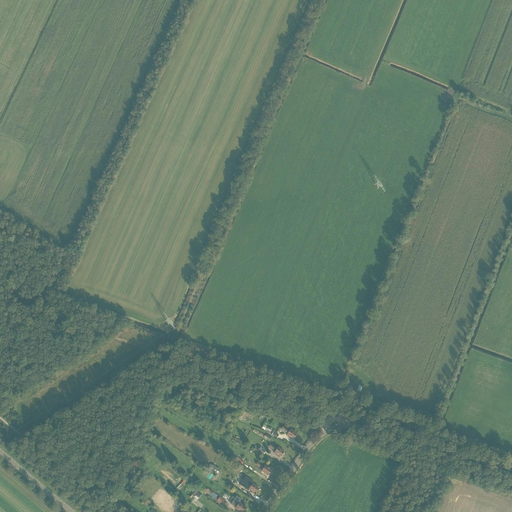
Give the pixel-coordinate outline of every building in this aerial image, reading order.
[(295,434),(296,433),(291,429),(290,431),(283,426),(281,429),(288,433),(286,435),(292,439),(292,438),(294,439),(296,435),(295,434)] [(283,452),(283,451),(278,447),(277,449),(271,444),(269,447),(275,451),(274,453),(279,457),(280,456),(281,456),(284,452),(283,452)] [(244,461),(236,457),(234,460),(242,465),(244,461)] [(270,469),(271,469),(266,465),(264,467),(262,466),(262,465),(258,462),(256,465),(263,469),(262,471),(268,475),(271,470),(270,469)] [(246,476),(240,484),(248,490),(249,490),(254,493),(254,492),(256,493),(258,489),(257,488),(258,487),(253,484),(254,482),(246,476)] [(236,496),(231,504),(236,507),(235,508),(240,511),(241,511),(242,511),(245,508),(244,507),(244,506),(240,503),(239,503),(241,499),(236,496)]
